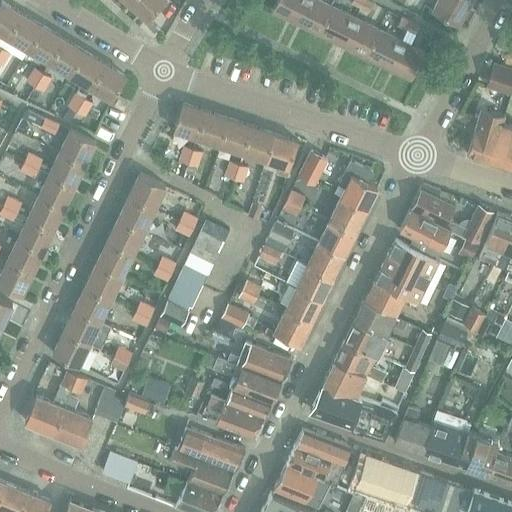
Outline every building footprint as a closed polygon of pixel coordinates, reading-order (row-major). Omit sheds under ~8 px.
[(0,0),(0,46),(1,47),(7,36),(22,13),(0,0)] [(129,0),(128,1),(147,18),(163,0),(129,0)] [(276,0),(272,8),(296,20),(305,0),(276,0)] [(320,0),(305,0),(296,20),(319,31),(332,5),(320,0)] [(358,12),(360,6),(363,0),(351,0),(348,8),(358,12)] [(368,0),(363,0),(360,6),(369,10),(373,2),(368,0)] [(458,21),(469,0),(436,0),(433,7),(458,21)] [(332,5),(319,31),(342,43),(355,17),(332,5)] [(22,13),(7,36),(28,49),(42,25),(22,13)] [(398,25),(406,29),(410,21),(402,16),(398,25)] [(355,17),(342,43),(365,54),(378,28),(355,17)] [(416,34),(415,33),(419,25),(410,21),(406,29),(403,36),(412,40),(416,34)] [(42,25),(28,49),(49,61),(63,38),(42,25)] [(378,28),(365,54),(388,66),(401,40),(378,28)] [(63,38),(49,61),(69,74),(83,50),(63,38)] [(401,40),(388,66),(411,77),(424,51),(401,40)] [(0,48),(0,64),(1,65),(9,52),(1,47),(0,48)] [(67,105),(75,110),(104,63),(83,50),(69,74),(82,81),(67,105)] [(511,90),(511,66),(494,61),(487,83),(511,90)] [(104,63),(75,110),(84,115),(92,101),(84,97),(90,86),(111,99),(125,75),(104,63)] [(26,80),(34,85),(42,72),(34,67),(26,80)] [(42,72),(34,85),(42,90),(50,77),(42,72)] [(123,109),(124,107),(127,100),(118,96),(114,105),(123,109)] [(181,102),(173,127),(197,135),(205,110),(181,102)] [(481,106),(466,153),(488,160),(501,120),(504,114),(481,106)] [(205,110),(197,135),(220,143),(228,117),(205,110)] [(44,117),(40,126),(54,133),(58,124),(44,117)] [(228,117),(220,143),(242,150),(251,125),(228,117)] [(511,123),(501,120),(488,160),(510,167),(511,159),(511,123)] [(251,125),(242,150),(265,158),(274,132),(251,125)] [(69,128),(59,151),(84,163),(94,140),(69,128)] [(274,132),(265,158),(279,163),(276,171),(286,175),(297,140),(274,132)] [(184,144),(179,158),(188,161),(193,147),(184,144)] [(188,161),(183,178),(192,182),(203,150),(193,147),(188,161)] [(327,158),(326,157),(310,149),(297,175),(314,183),(327,158)] [(59,151),(48,172),(73,184),(84,163),(59,151)] [(27,152),(23,160),(37,167),(41,158),(27,152)] [(224,174),(234,177),(239,162),(229,159),(224,174)] [(33,176),(37,167),(23,160),(19,169),(33,176)] [(350,160),(339,183),(345,186),(340,196),(366,209),(377,187),(366,181),(372,170),(350,160)] [(239,162),(234,177),(244,180),(249,165),(239,162)] [(37,167),(33,176),(44,181),(38,194),(63,206),(70,192),(72,188),(73,184),(48,172),(37,167)] [(139,172),(128,195),(154,207),(165,184),(139,172)] [(410,207),(450,228),(460,233),(463,226),(448,218),(455,205),(438,196),(441,190),(422,182),(410,207)] [(291,188),(286,197),(301,205),(305,195),(291,188)] [(38,194),(27,216),(52,228),(63,206),(38,194)] [(7,195),(2,204),(17,211),(21,202),(7,195)] [(128,195),(117,217),(143,230),(154,207),(128,195)] [(340,196),(329,219),(355,231),(366,209),(340,196)] [(310,209),(301,205),(286,197),(282,207),(297,214),(299,209),(308,213),(310,209)] [(253,201),(248,213),(247,213),(258,218),(263,206),(253,201)] [(0,213),(12,219),(17,211),(2,204),(0,202),(0,213)] [(467,227),(463,225),(463,226),(460,233),(478,242),(493,210),(479,203),(467,227)] [(410,207),(399,229),(440,249),(450,228),(410,207)] [(183,211),(179,218),(193,225),(197,218),(183,211)] [(475,255),(491,262),(494,258),(498,260),(511,222),(511,218),(497,212),(485,243),(475,255)] [(27,216),(17,237),(42,249),(52,228),(27,216)] [(207,216),(201,229),(224,240),(230,228),(207,216)] [(117,217),(106,240),(132,252),(143,230),(117,217)] [(179,218),(175,227),(189,233),(193,225),(179,218)] [(273,226),(265,242),(279,249),(283,241),(287,244),(295,228),(275,219),(273,226)] [(329,219),(318,241),(344,254),(355,231),(329,219)] [(494,258),(491,262),(493,263),(502,267),(507,269),(510,265),(511,265),(511,222),(498,260),(494,258)] [(196,239),(219,251),(224,240),(201,229),(196,239)] [(479,242),(478,242),(466,236),(458,252),(471,258),(479,242)] [(17,237),(6,259),(31,271),(42,249),(17,237)] [(395,238),(365,299),(396,315),(406,295),(418,300),(438,259),(395,238)] [(190,250),(213,262),(219,251),(196,239),(190,250)] [(106,240),(97,259),(96,262),(121,275),(132,252),(106,240)] [(318,241),(307,263),(333,276),(344,254),(318,241)] [(265,242),(260,250),(275,257),(279,249),(265,242)] [(185,261),(208,273),(213,262),(190,250),(185,261)] [(172,270),(177,261),(162,254),(158,263),(172,270)] [(6,259),(0,272),(0,283),(21,294),(31,271),(6,259)] [(179,273),(203,284),(208,273),(185,261),(179,273)] [(96,262),(85,285),(110,297),(121,275),(96,262)] [(158,263),(153,273),(168,280),(172,270),(158,263)] [(307,263),(296,285),(321,298),(333,276),(307,263)] [(493,263),(485,279),(493,283),(502,267),(493,263)] [(174,283),(197,295),(203,284),(179,273),(174,283)] [(247,278),(242,287),(256,293),(260,285),(247,278)] [(174,283),(169,294),(192,306),(197,295),(174,283)] [(85,285),(74,307),(99,320),(110,297),(85,285)] [(296,285),(285,307),(310,320),(321,298),(296,285)] [(252,302),(256,293),(242,287),(238,295),(252,302)] [(462,321),(470,303),(453,295),(445,313),(462,321)] [(0,297),(0,325),(1,326),(12,303),(0,297)] [(180,322),(187,308),(167,298),(160,312),(172,318),(180,322)] [(151,315),(155,306),(139,299),(135,308),(151,315)] [(365,299),(355,319),(386,335),(392,322),(396,324),(404,328),(408,319),(396,314),(396,315),(365,299)] [(228,302),(221,315),(242,324),(248,312),(228,302)] [(471,305),(462,321),(477,329),(486,313),(471,305)] [(74,307),(65,326),(63,330),(89,342),(99,320),(74,307)] [(273,331),(299,344),(310,320),(285,307),(273,331)] [(135,308),(130,318),(146,325),(151,315),(135,308)] [(492,322),(486,334),(495,338),(496,335),(501,326),(506,315),(498,311),(492,322)] [(160,312),(154,324),(166,330),(172,318),(160,312)] [(486,334),(492,322),(484,318),(478,330),(486,334)] [(355,319),(345,339),(376,354),(378,355),(383,344),(390,347),(394,339),(386,335),(355,319)] [(218,320),(214,329),(225,334),(231,337),(235,327),(229,325),(218,320)] [(460,345),(467,330),(445,321),(438,336),(460,345)] [(422,328),(413,347),(423,351),(432,332),(422,328)] [(63,330),(52,352),(78,365),(89,342),(63,330)] [(359,370),(380,380),(382,381),(387,370),(372,363),(376,354),(345,339),(334,360),(359,370)] [(441,363),(449,345),(437,339),(429,358),(441,363)] [(231,352),(229,360),(239,364),(241,364),(282,379),(292,358),(253,344),(253,342),(247,340),(242,355),(231,352)] [(115,350),(130,357),(133,351),(118,344),(115,350)] [(413,347),(405,366),(414,370),(423,351),(413,347)] [(124,370),(130,357),(115,350),(109,363),(124,370)] [(237,373),(232,383),(272,398),(282,379),(241,364),(239,364),(229,360),(219,356),(215,365),(237,373)] [(334,360),(323,382),(355,395),(362,382),(370,385),(377,388),(380,380),(359,370),(334,360)] [(36,393),(25,419),(53,431),(69,394),(72,388),(77,373),(67,369),(61,383),(53,400),(36,393)] [(77,373),(72,388),(81,391),(87,377),(77,373)] [(148,374),(141,392),(163,401),(170,383),(148,374)] [(231,387),(225,399),(264,415),(272,398),(232,383),(215,375),(212,382),(221,386),(222,384),(231,387)] [(190,376),(187,384),(201,389),(204,382),(190,376)] [(400,376),(395,387),(405,391),(408,385),(410,381),(400,376)] [(323,382),(310,409),(339,418),(338,419),(342,421),(343,420),(355,395),(323,382)] [(466,383),(462,392),(472,397),(477,388),(466,383)] [(115,389),(104,384),(94,411),(117,420),(125,399),(113,395),(115,389)] [(198,396),(201,389),(187,384),(184,391),(198,396)] [(151,399),(134,392),(129,391),(124,403),(146,412),(151,399)] [(69,394),(53,431),(82,443),(93,416),(74,408),(78,398),(69,394)] [(221,409),(215,421),(254,436),(264,415),(225,399),(210,394),(206,403),(221,409)] [(355,395),(343,420),(352,423),(351,427),(364,432),(375,401),(355,395)] [(375,401),(364,432),(384,439),(397,409),(388,404),(387,405),(375,401)] [(409,405),(394,440),(422,450),(430,428),(429,428),(414,422),(419,410),(409,405)] [(430,428),(422,450),(465,465),(471,448),(462,445),(467,430),(470,423),(466,421),(467,417),(437,407),(433,418),(429,428),(430,428)] [(496,447),(487,472),(511,480),(511,415),(511,414),(506,428),(503,435),(506,436),(501,449),(496,447)] [(185,424),(177,446),(234,468),(244,447),(185,424)] [(471,448),(465,465),(487,472),(496,447),(501,434),(480,426),(477,433),(467,430),(462,445),(471,448)] [(302,427),(295,444),(343,463),(350,446),(302,427)] [(295,444),(287,460),(340,482),(341,480),(337,478),(343,463),(295,444)] [(193,467),(187,480),(221,493),(234,468),(177,446),(177,447),(174,446),(170,458),(193,467)] [(360,449),(347,485),(365,492),(367,489),(407,502),(418,469),(360,449)] [(110,450),(103,470),(129,480),(137,460),(110,450)] [(287,460),(273,488),(304,501),(319,507),(331,481),(339,485),(340,482),(287,460)] [(418,469),(407,502),(436,511),(447,479),(418,469)] [(452,511),(462,484),(448,479),(436,511),(452,511)] [(187,480),(175,505),(193,511),(212,511),(221,493),(187,480)] [(20,511),(29,491),(6,481),(0,496),(0,511),(20,511)] [(511,511),(511,501),(464,485),(454,511),(466,511),(467,510),(473,511),(511,511)] [(344,511),(358,511),(364,495),(354,490),(344,511)] [(20,511),(46,511),(52,500),(29,491),(20,511)] [(314,511),(272,493),(261,511),(314,511)] [(71,499),(65,511),(76,511),(81,503),(71,499)] [(104,511),(81,503),(76,511),(104,511)]
